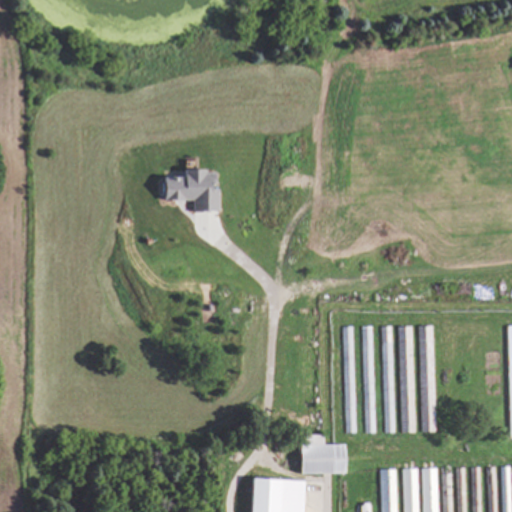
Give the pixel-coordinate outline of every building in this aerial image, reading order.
[(213,211),(212,189),(209,190),(208,170),(177,171),(177,176),(156,177),(156,201),(187,200),(187,212),(213,211)] [(511,325),(503,325),(506,438),(511,438),(511,325)] [(399,434),(413,433),(410,326),(396,327),(399,434)] [(417,327),(418,392),(419,392),(420,422),(431,422),(428,326),(417,327)] [(349,327),(339,327),(340,355),(343,355),(343,360),(340,361),(342,424),(351,423),(351,431),(352,431),(349,327)] [(380,356),(382,433),(393,433),(389,327),(383,327),(384,356),(380,356)] [(370,343),(360,343),(362,434),(372,434),(370,343)] [(340,445),(319,445),(319,435),(300,435),(300,446),(294,446),(293,473),(339,475),(340,445)] [(419,511),(435,511),(434,468),(419,468),(419,511)] [(394,511),(393,469),(377,470),(377,511),(394,511)] [(416,511),(415,469),(400,469),(401,511),(416,511)] [(299,511),(301,481),(244,479),(242,511),(299,511)]
